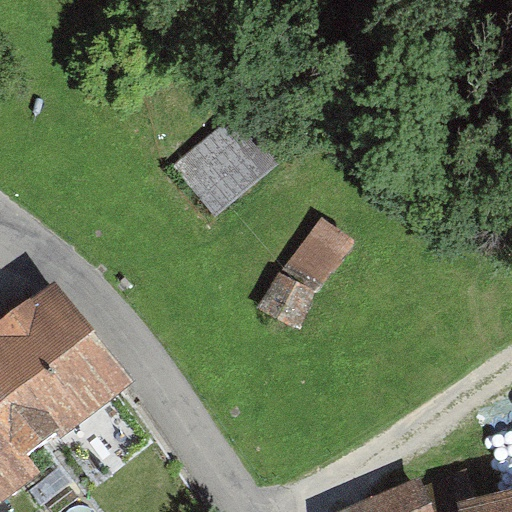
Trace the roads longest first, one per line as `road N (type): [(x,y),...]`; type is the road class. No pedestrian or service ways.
road 1 (unclassified): [(245,511),(162,385),(80,288),(16,229)]
road 2 (track): [(511,361),(285,511)]
